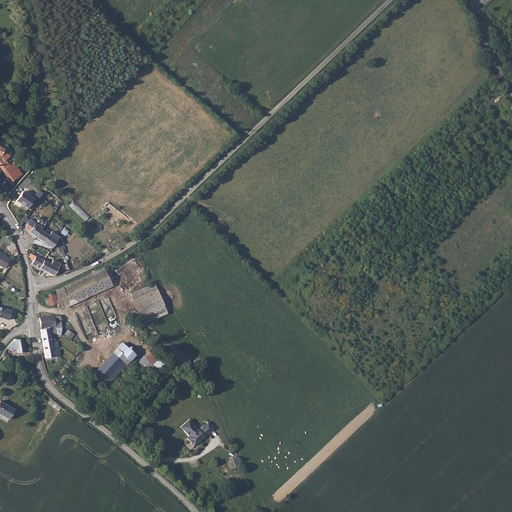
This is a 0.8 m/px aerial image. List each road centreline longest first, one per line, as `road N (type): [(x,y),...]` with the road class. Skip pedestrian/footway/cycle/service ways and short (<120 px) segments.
road 1 (unclassified): [(30,286),(68,277),(141,238),(390,0)]
road 2 (tertiary): [(32,328),(50,386),(194,511)]
road 3 (track): [(244,141),(100,0)]
